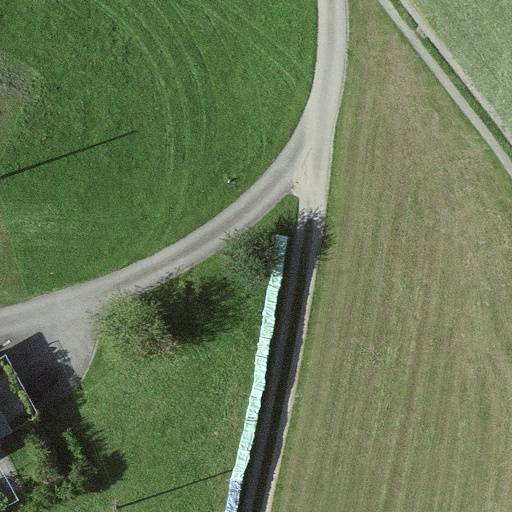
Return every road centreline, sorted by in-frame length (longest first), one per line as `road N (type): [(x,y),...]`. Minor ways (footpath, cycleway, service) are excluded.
road 1 (track): [(322,0),(317,160),(270,511)]
road 2 (track): [(317,160),(51,322),(0,335)]
road 3 (track): [(397,0),(511,150)]
